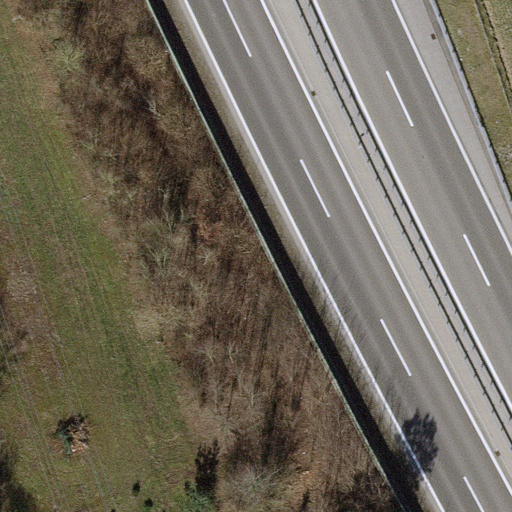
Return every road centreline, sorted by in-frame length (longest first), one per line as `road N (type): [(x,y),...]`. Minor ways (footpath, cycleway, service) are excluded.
road 1 (trunk): [(227,0),(486,511)]
road 2 (trunk): [(511,322),(359,0)]
